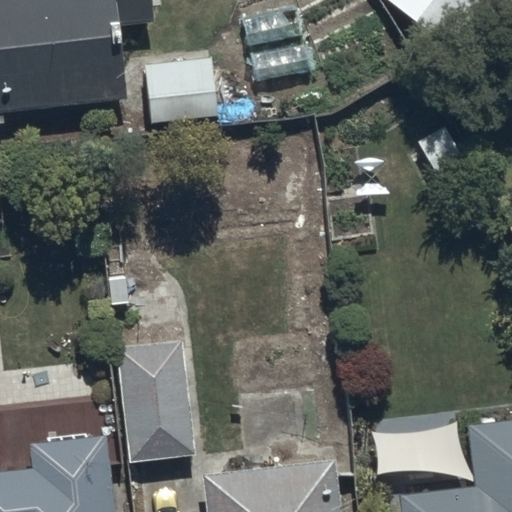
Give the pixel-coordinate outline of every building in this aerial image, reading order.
[(110,0),(0,0),(0,119),(122,107),(110,0)] [(379,0),(378,2),(445,57),(490,0),(379,0)] [(306,333),(231,342),(237,401),(313,392),(306,333)] [(181,353),(117,359),(127,471),(191,465),(181,353)] [(511,511),(511,433),(467,437),(472,499),(398,505),(398,511),(511,511)] [(34,479),(0,482),(0,511),(113,511),(106,445),(82,448),(81,438),(47,441),(48,452),(31,454),(34,479)] [(272,479),(201,486),(203,511),(338,511),(334,470),(323,471),(323,468),(272,473),(272,479)]
